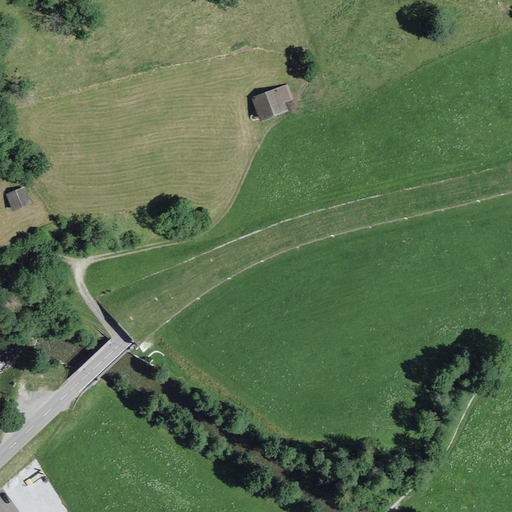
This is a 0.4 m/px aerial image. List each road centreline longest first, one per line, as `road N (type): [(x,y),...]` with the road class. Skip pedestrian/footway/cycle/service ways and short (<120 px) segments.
road 1 (secondary): [(0,456),(133,332),(234,261),(353,216),(511,177)]
road 2 (track): [(124,340),(80,284),(79,269),(212,225),(231,203),(263,132),(285,116)]
